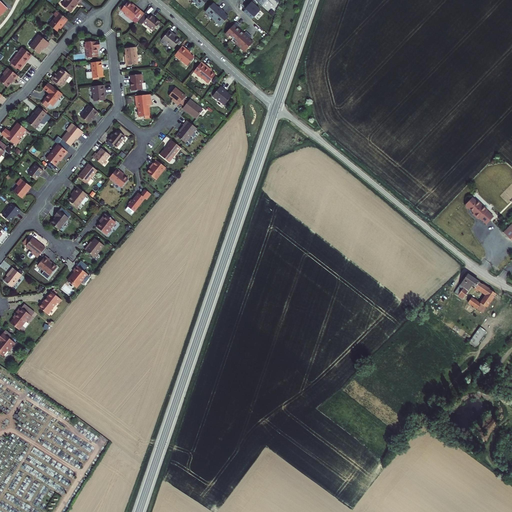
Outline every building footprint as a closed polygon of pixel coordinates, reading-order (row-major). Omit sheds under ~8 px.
[(63,0),(64,0),(61,4),(70,10),(73,6),(73,5),(76,1),(78,2),(79,0),(63,0)] [(128,0),(127,0),(121,7),(125,10),(124,11),(131,17),(132,16),(137,20),(137,19),(144,11),(134,3),(133,4),(128,0)] [(253,17),(259,10),(248,0),(245,3),(247,5),(244,8),(253,17)] [(0,22),(10,12),(0,1),(0,22)] [(204,11),(212,19),(221,9),(218,6),(217,7),(212,3),(204,11)] [(66,18),(55,9),(52,13),(54,15),(47,23),(56,30),(59,27),(59,26),(62,22),(63,22),(66,18)] [(224,12),(221,9),(212,19),(219,26),(228,17),(223,13),(224,12)] [(141,22),(143,20),(153,28),(159,20),(149,12),(148,14),(144,11),(137,19),(141,22)] [(235,22),(224,33),(228,37),(229,36),(235,41),(234,42),(244,51),(252,42),(248,39),(251,36),(248,34),(245,31),(243,34),(235,27),(238,25),(235,22)] [(168,27),(161,36),(173,45),(179,37),(172,32),(173,31),(168,27)] [(38,34),(29,45),(38,52),(42,46),(44,47),(48,42),(38,34)] [(85,47),(87,56),(98,54),(97,50),(96,50),(96,47),(99,47),(98,40),(90,41),(90,40),(85,41),(85,42),(84,43),(84,47),(85,47)] [(182,42),(175,52),(188,62),(194,54),(188,49),(189,48),(182,42)] [(136,45),(125,46),(127,58),(126,58),(126,62),(138,61),(136,45)] [(31,54),(22,46),(9,62),(18,69),(31,54)] [(201,59),(194,68),(208,80),(215,71),(209,66),(210,65),(201,59)] [(92,70),(91,70),(92,77),(103,75),(102,69),(101,69),(100,60),(91,61),(92,70)] [(55,73),(51,78),(61,86),(62,85),(63,84),(65,82),(65,80),(70,74),(61,67),(56,74),(55,73)] [(18,76),(8,68),(3,74),(4,75),(0,79),(0,81),(7,87),(12,81),(13,82),(18,76)] [(143,71),(131,72),(132,79),(131,79),(132,88),(143,86),(142,79),(144,79),(143,71)] [(62,92),(48,81),(43,87),(49,92),(44,98),(52,104),(62,92)] [(220,83),(213,93),(224,102),(231,94),(226,89),(225,88),(220,83)] [(92,92),(93,92),(94,100),(105,98),(104,90),(105,90),(104,84),(91,86),(92,92)] [(175,84),(169,91),(173,95),(176,97),(174,98),(178,102),(186,92),(175,84)] [(137,102),(139,102),(140,113),(151,112),(150,101),(152,101),(151,91),(136,93),(137,102)] [(189,95),(182,105),(185,107),(186,106),(196,114),(202,106),(189,95)] [(99,111),(89,104),(81,115),(89,122),(92,117),(95,115),(96,116),(99,111)] [(38,106),(29,118),(28,117),(26,120),(36,128),(40,122),(44,123),(50,116),(38,106)] [(198,124),(188,116),(184,120),(185,121),(178,131),(186,138),(198,124)] [(26,129),(18,123),(10,132),(5,128),(2,133),(16,145),(20,140),(19,139),(26,129)] [(71,145),(77,137),(80,134),(81,135),(84,131),(72,123),(67,130),(68,131),(58,144),(59,144),(67,151),(71,145)] [(112,134),(109,137),(119,145),(124,138),(123,138),(126,133),(119,127),(113,134),(112,134)] [(161,150),(171,158),(182,143),(172,136),(168,141),(169,142),(165,147),(164,146),(161,150)] [(67,151),(59,144),(47,159),(51,162),(56,166),(64,155),(65,156),(68,152),(67,151)] [(98,150),(95,155),(105,162),(112,152),(104,146),(100,151),(98,150)] [(153,161),(154,162),(149,169),(158,176),(167,164),(157,156),(153,161)] [(100,168),(91,161),(82,174),(90,181),(100,168)] [(52,170),(56,166),(51,162),(47,166),(52,170)] [(36,164),(29,173),(37,180),(41,174),(43,175),(45,171),(36,164)] [(118,165),(112,174),(124,184),(130,176),(123,170),(124,169),(118,165)] [(33,187),(22,178),(19,183),(20,184),(15,191),(23,198),(30,189),(30,190),(33,187)] [(75,194),(72,199),(80,205),(90,193),(80,185),(76,190),(77,192),(75,194)] [(131,201),(129,202),(130,203),(128,205),(128,207),(132,210),(134,210),(136,208),(147,195),(148,196),(152,190),(146,185),(142,190),(140,189),(134,197),(133,196),(129,200),(131,201)] [(479,201),(475,197),(469,203),(469,205),(471,207),(473,207),(477,211),(476,213),(481,218),(482,217),(489,223),(496,216),(480,199),(479,201)] [(23,210),(14,203),(4,216),(12,221),(19,213),(20,213),(23,210)] [(62,228),(75,212),(65,205),(62,209),(62,208),(58,213),(59,214),(54,221),(62,228)] [(104,217),(99,224),(109,231),(118,219),(107,211),(104,216),(104,217)] [(91,240),(87,246),(97,254),(107,242),(98,235),(92,241),(91,240)] [(38,253),(41,255),(49,245),(36,236),(34,239),(29,244),(34,248),(31,252),(32,254),(34,256),(35,256),(37,255),(38,253)] [(48,254),(41,264),(53,274),(60,265),(53,259),(53,258),(48,254)] [(77,269),(70,277),(79,284),(90,270),(80,262),(75,267),(77,269)] [(13,274),(8,280),(16,286),(26,274),(17,267),(12,273),(13,274)] [(470,274),(457,292),(461,295),(464,298),(474,285),(488,294),(482,303),(473,297),(470,302),(485,312),(498,293),(470,274)] [(54,289),(42,304),(51,311),(60,300),(61,301),(64,297),(54,289)] [(28,302),(25,306),(35,314),(38,310),(28,302)] [(20,314),(14,321),(23,328),(30,318),(32,320),(36,315),(35,314),(25,306),(24,305),(18,312),(20,314)] [(468,341),(481,325),(470,318),(458,333),(468,341)] [(1,341),(0,342),(0,347),(7,353),(12,347),(13,348),(20,340),(12,334),(7,330),(2,337),(4,339),(2,342),(1,341)]
